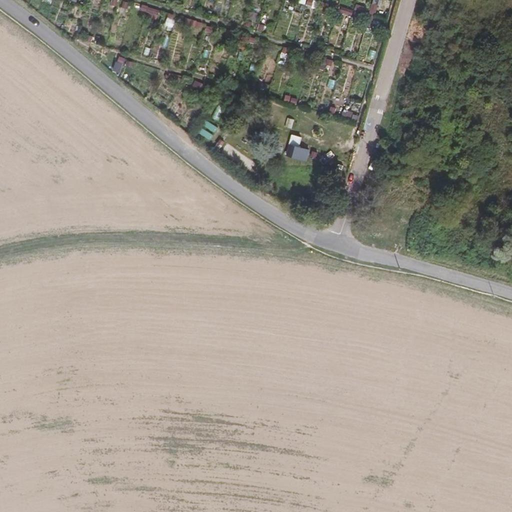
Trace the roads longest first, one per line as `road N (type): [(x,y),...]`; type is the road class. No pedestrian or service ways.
road 1 (tertiary): [(3,0),(218,176),(336,246)]
road 2 (track): [(327,242),(74,243),(0,253)]
road 3 (unclassified): [(409,0),(336,246)]
road 4 (tertiary): [(336,246),(511,298)]
